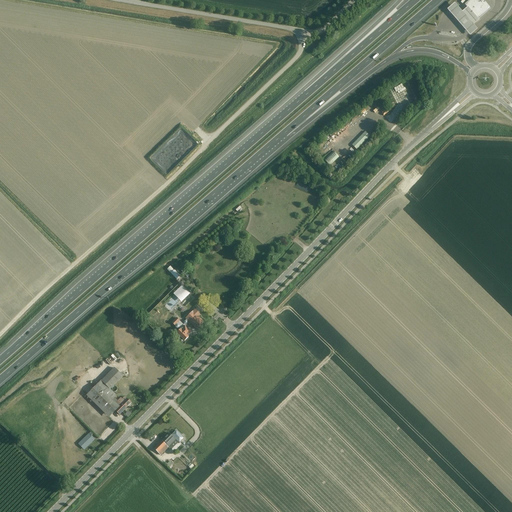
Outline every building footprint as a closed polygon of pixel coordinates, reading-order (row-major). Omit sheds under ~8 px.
[(469,0),(465,5),(478,20),(491,8),(483,0),(469,0)] [(452,3),(445,10),(467,36),(475,30),(471,26),(478,20),(467,6),(460,12),(452,3)] [(355,149),(362,142),(358,139),(351,146),(355,149)] [(174,270),(171,273),(176,279),(180,276),(174,270)] [(182,302),(190,294),(182,286),(173,294),(182,302)] [(186,318),(187,319),(188,320),(196,329),(203,322),(198,317),(200,315),(195,310),(193,312),(193,311),(186,318)] [(175,325),(176,326),(176,327),(176,328),(177,328),(178,328),(179,328),(181,330),(177,333),(180,336),(179,338),(182,341),(183,340),(184,341),(188,337),(187,336),(191,332),(185,326),(184,326),(183,325),(183,324),(181,326),(178,322),(179,321),(177,318),(172,323),(175,325)] [(119,415),(131,403),(127,398),(126,399),(124,397),(122,399),(121,397),(118,400),(114,397),(116,395),(110,389),(123,376),(114,368),(91,392),(112,414),(115,411),(119,415)] [(162,441),(154,449),(161,455),(171,445),(176,440),(179,443),(183,438),(176,431),(172,435),(169,433),(163,440),(167,444),(166,445),(162,441)] [(94,440),(89,434),(78,444),(83,449),(89,442),(90,443),(94,440)]
